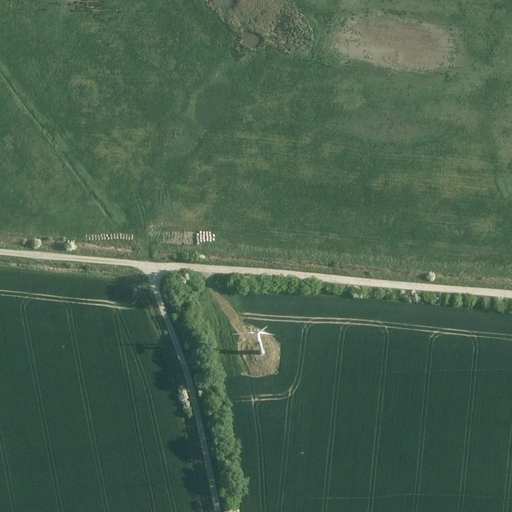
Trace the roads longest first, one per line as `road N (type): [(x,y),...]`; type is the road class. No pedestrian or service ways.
road 1 (unclassified): [(152,260),(511,289)]
road 2 (unclassified): [(219,511),(152,260)]
road 3 (unclassified): [(0,249),(152,260)]
